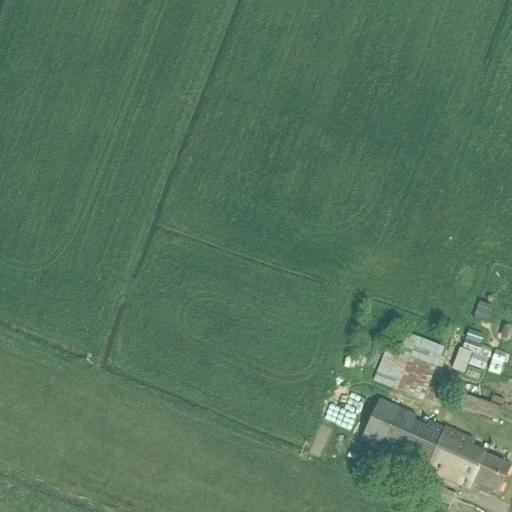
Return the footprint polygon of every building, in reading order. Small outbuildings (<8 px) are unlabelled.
[(421,404),(434,370),(443,350),(417,339),(409,360),(385,350),(376,371),(371,382),(421,404)] [(461,351),(472,354),(477,356),(473,368),(484,372),(492,349),(465,340),(461,351)] [(374,347),(366,367),(374,371),(382,351),(374,347)] [(357,389),(361,377),(348,373),(344,385),(357,389)] [(463,395),(454,393),(451,404),(459,406),(463,395)] [(460,409),(498,421),(502,409),(500,409),(503,401),(492,397),(490,405),(464,396),(460,409)] [(497,495),(510,467),(470,449),(473,443),(428,423),(425,429),(413,423),(416,418),(379,401),(361,442),(468,489),(471,483),(497,495)] [(455,496),(358,452),(354,460),(421,490),(419,493),(450,507),(455,496)]
